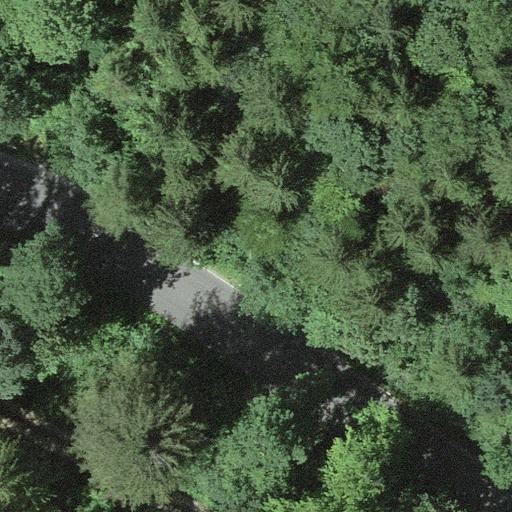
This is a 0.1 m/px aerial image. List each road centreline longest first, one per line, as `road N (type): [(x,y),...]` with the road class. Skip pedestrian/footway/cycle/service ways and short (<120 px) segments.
road 1 (tertiary): [(505,511),(230,324),(0,187)]
road 2 (track): [(0,407),(175,511)]
